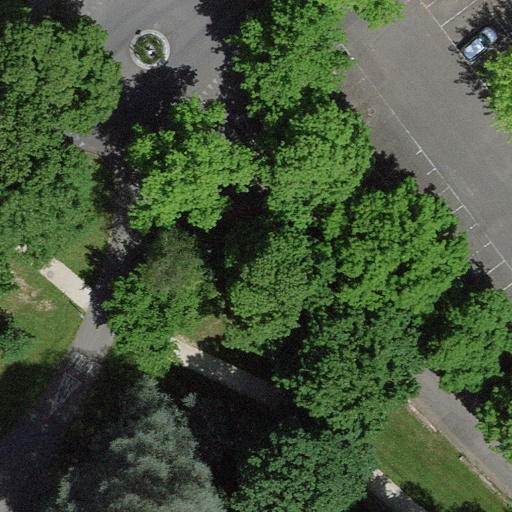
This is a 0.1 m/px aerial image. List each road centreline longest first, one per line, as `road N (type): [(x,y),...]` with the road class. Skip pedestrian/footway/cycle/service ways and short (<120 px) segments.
road 1 (unclassified): [(111,86),(150,109),(185,101),(211,59),(195,16)]
road 2 (unclassified): [(111,86),(0,160)]
